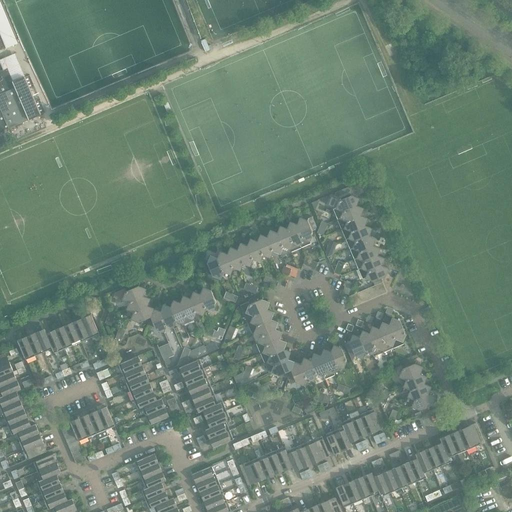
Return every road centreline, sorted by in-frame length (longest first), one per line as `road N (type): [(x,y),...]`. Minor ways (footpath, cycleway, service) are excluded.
road 1 (residential): [(198,511),(167,437),(76,475),(46,404)]
road 2 (residential): [(250,511),(459,418)]
road 3 (residential): [(339,318),(389,297),(413,307),(459,418)]
road 4 (residential): [(339,318),(323,280),(285,296),(303,338),(334,323)]
